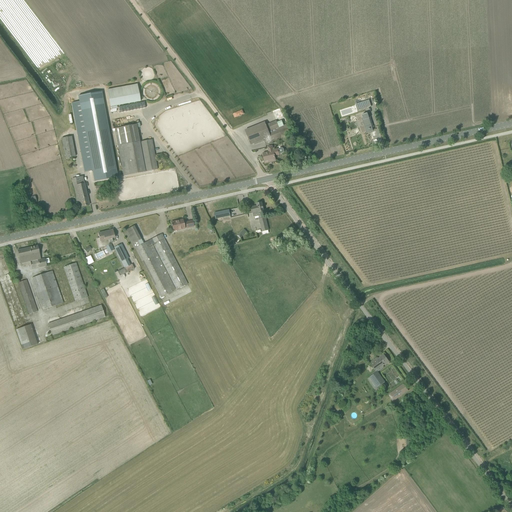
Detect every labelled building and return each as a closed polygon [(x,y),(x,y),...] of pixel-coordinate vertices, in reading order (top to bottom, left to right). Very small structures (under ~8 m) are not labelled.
[(137,84),(125,87),(128,104),(140,101),(137,84)] [(113,89),(107,90),(110,107),(116,106),(113,89)] [(79,102),(71,103),(84,172),(92,171),(94,181),(117,177),(101,91),(78,96),(79,102)] [(357,111),(371,106),(369,100),(355,105),(357,111)] [(242,110),(233,114),(234,116),(235,118),(244,114),(244,113),(242,110)] [(362,115),(366,130),(369,129),(369,130),(370,129),(373,128),(373,127),(373,126),(372,124),(368,113),(362,115)] [(255,145),(264,141),(265,144),(292,133),(289,123),(279,127),(276,121),(266,125),(265,122),(245,130),(251,145),(254,144),(255,145)] [(123,176),(157,170),(151,140),(139,142),(136,125),(114,129),(123,176)] [(72,136),(62,138),(65,158),(75,156),(72,136)] [(269,152),(263,154),(264,161),(270,160),(270,162),(275,161),(274,155),(279,154),(280,154),(281,154),(283,153),(284,153),(284,151),(284,150),(283,149),(281,148),(280,148),(279,149),(273,151),(272,146),(268,147),(269,152)] [(81,207),(89,205),(87,198),(82,176),(75,178),(77,185),(74,186),(78,203),(81,202),(81,207)] [(262,215),(261,211),(264,211),(262,202),(256,204),(257,206),(251,207),(252,213),(253,213),(254,217),(262,215)] [(267,226),(265,218),(259,219),(263,235),(269,233),(267,226)] [(173,231),(193,226),(192,221),(185,222),(186,224),(183,224),(182,220),(171,222),(173,231)] [(132,244),(140,239),(134,226),(125,231),(132,244)] [(241,238),(247,232),(244,229),(238,235),(241,238)] [(99,238),(97,239),(99,249),(105,247),(105,246),(109,244),(109,243),(113,242),(112,238),(114,238),(114,235),(112,230),(98,234),(99,238)] [(134,247),(160,298),(187,284),(161,234),(134,247)] [(110,244),(109,244),(105,246),(105,247),(108,253),(114,251),(110,244)] [(129,258),(121,244),(114,248),(121,262),(129,258)] [(37,246),(17,251),(20,264),(37,260),(39,268),(46,266),(44,259),(40,260),(37,246)] [(103,251),(95,255),(97,259),(105,255),(103,251)] [(88,265),(94,262),(91,255),(85,258),(88,265)] [(87,298),(75,263),(63,267),(75,302),(87,298)] [(117,271),(120,277),(134,269),(131,264),(117,271)] [(51,271),(31,278),(43,310),(63,303),(51,271)] [(26,280),(18,283),(29,315),(37,312),(26,280)] [(52,335),(105,317),(101,306),(48,324),(52,335)] [(31,324),(16,329),(22,349),(38,344),(31,324)] [(378,359),(377,358),(371,363),(377,371),(383,367),(382,366),(388,362),(383,355),(378,359)] [(377,388),(379,391),(387,385),(377,371),(367,379),(374,390),(377,388)] [(403,385),(399,388),(399,387),(390,394),(394,400),(404,394),(403,393),(407,391),(403,385)]
